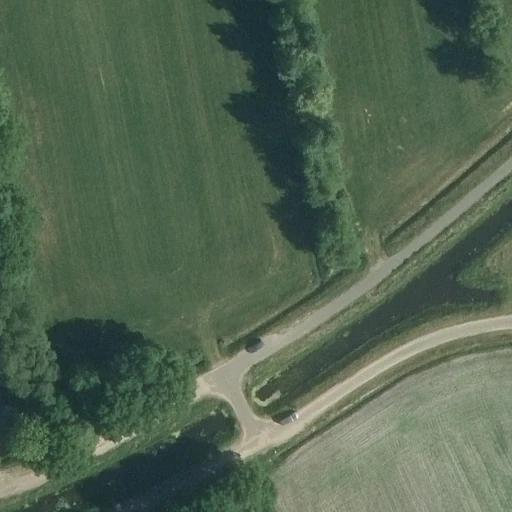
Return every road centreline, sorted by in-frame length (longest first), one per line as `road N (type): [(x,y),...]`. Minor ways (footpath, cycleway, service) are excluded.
road 1 (unclassified): [(222,376),(345,298),(511,161)]
road 2 (unclassified): [(511,323),(422,344),(260,441)]
road 3 (track): [(0,490),(185,396)]
road 4 (track): [(128,511),(235,455)]
